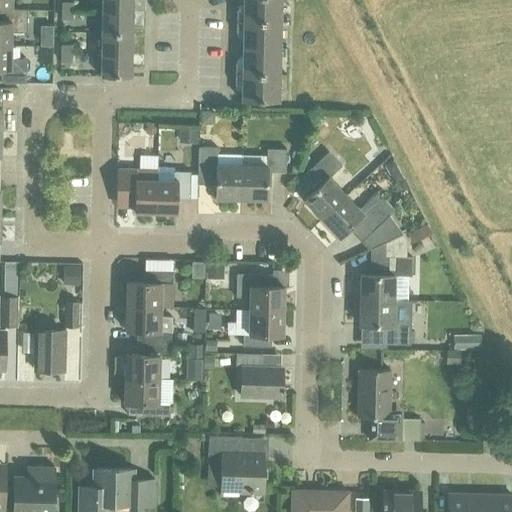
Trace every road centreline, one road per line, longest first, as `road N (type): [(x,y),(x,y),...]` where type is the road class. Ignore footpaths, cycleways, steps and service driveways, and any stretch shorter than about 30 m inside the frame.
road 1 (residential): [(511,463),(340,461),(313,449),(315,263),(283,226),(217,224),(192,244),(100,242)]
road 2 (residential): [(105,92),(48,99),(35,127),(38,236),(100,242)]
road 3 (residential): [(100,242),(89,390),(79,397),(0,396)]
road 4 (residential): [(105,92),(188,92),(186,0)]
road 5 (residential): [(100,242),(105,92)]
